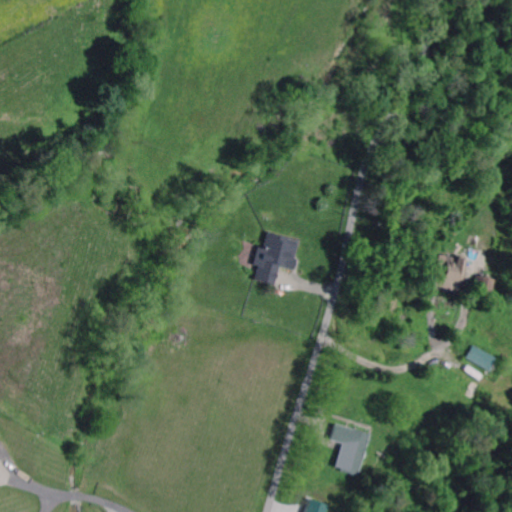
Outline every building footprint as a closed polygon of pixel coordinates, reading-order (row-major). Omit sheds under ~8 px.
[(266,285),(271,266),(284,270),(292,241),(260,232),(255,249),(250,247),(245,264),(251,266),(247,280),(266,285)] [(446,259),(430,255),(423,286),(450,292),(458,260),(447,257),(446,259)] [(489,280),(470,275),(467,288),(486,293),(489,280)] [(486,371),(492,357),(466,347),(460,360),(486,371)] [(328,468),(352,475),(363,433),(328,424),(323,440),(335,443),(328,468)] [(318,511),(320,504),(301,499),(298,511),(318,511)]
